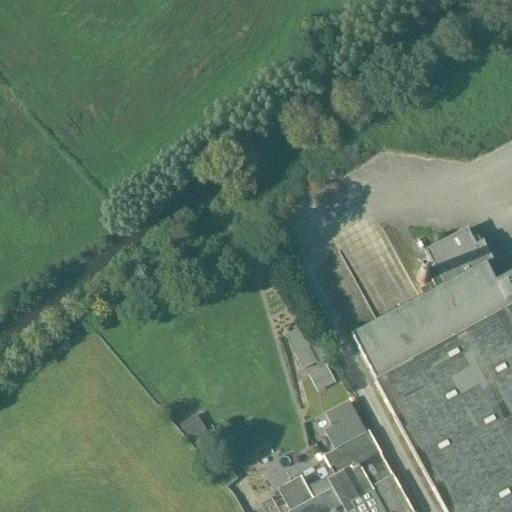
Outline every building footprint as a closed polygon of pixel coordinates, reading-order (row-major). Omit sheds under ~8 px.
[(511,511),(511,273),(495,283),(486,267),(493,263),(482,243),(480,244),(477,239),(472,242),(466,231),(424,254),(430,265),(423,269),(435,292),(423,299),(406,265),(411,263),(394,231),(316,273),(333,304),(335,303),(353,337),(350,338),(352,340),(374,382),(375,384),(373,385),(442,511),(511,511)] [(416,278),(415,281),(416,283),(417,285),(419,286),(422,286),(424,286),(426,284),(427,283),(427,280),(427,278),(425,276),(424,275),(421,275),(419,275),(417,276),(416,278)] [(327,357),(319,341),(307,348),(315,364),(327,357)] [(191,438),(206,429),(197,413),(181,422),(191,438)] [(391,477),(379,456),(380,456),(367,433),(322,458),(334,480),(334,481),(350,472),(352,475),(358,471),(370,493),(380,511),(410,511),(391,477)] [(358,471),(352,475),(350,472),(334,481),(334,480),(328,483),(332,491),(342,509),(351,504),(370,493),(358,471)] [(343,511),(342,509),(332,491),(311,503),(299,481),(278,492),(289,511),(343,511)]
